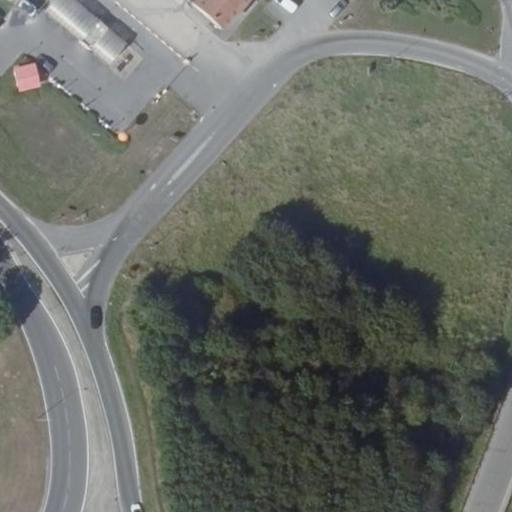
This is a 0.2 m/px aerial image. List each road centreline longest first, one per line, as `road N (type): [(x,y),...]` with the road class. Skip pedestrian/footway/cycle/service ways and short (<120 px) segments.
road 1 (unknown): [(54,30),(260,82),(166,0)]
road 2 (secondary): [(0,255),(57,365),(72,474),(60,511)]
road 3 (unclassified): [(279,60),(357,42),(433,50),(511,77)]
road 4 (unclassified): [(279,60),(143,214)]
road 5 (secondary): [(133,511),(120,427),(86,323)]
road 6 (unclassified): [(86,323),(143,214)]
